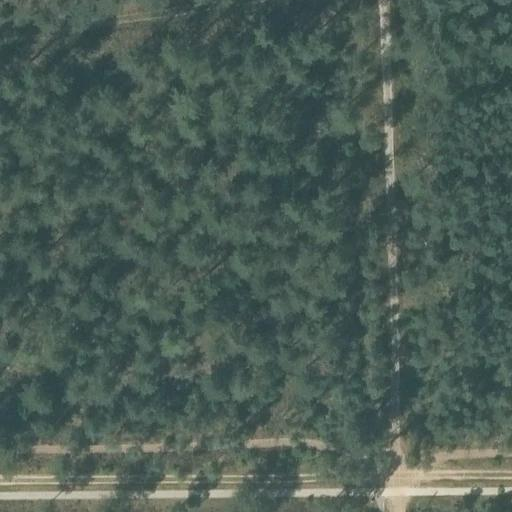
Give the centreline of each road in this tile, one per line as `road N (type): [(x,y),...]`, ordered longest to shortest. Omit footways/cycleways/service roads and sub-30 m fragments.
road 1 (track): [(382,0),(402,473)]
road 2 (track): [(402,473),(0,481)]
road 3 (track): [(249,0),(0,38)]
